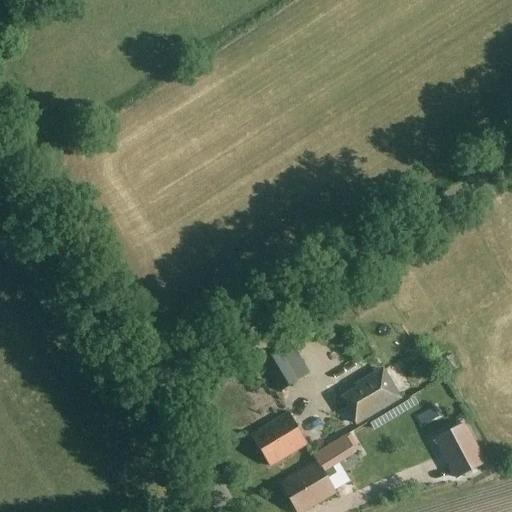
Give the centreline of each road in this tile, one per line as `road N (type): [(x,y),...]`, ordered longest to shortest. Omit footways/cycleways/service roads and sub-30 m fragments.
road 1 (unclassified): [(151,387),(511,157)]
road 2 (tertiary): [(151,387),(0,149)]
road 3 (tertiary): [(223,511),(151,387)]
